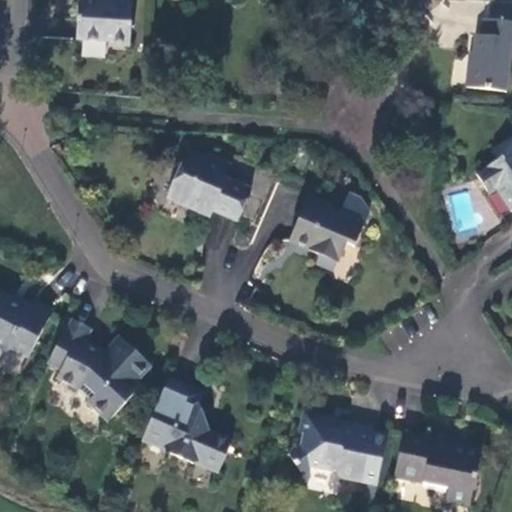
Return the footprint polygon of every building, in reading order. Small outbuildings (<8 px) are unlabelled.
[(135,2),(115,1),(115,5),(103,4),(82,3),(79,41),(110,43),(111,46),(132,47),(135,2)] [(511,24),(485,22),(484,39),(479,39),(478,65),(471,65),(469,91),(509,95),(511,65),(511,24)] [(511,138),(492,151),(500,160),(503,158),(499,151),(511,142),(511,138)] [(491,194),(500,189),(511,210),(511,142),(499,151),(503,158),(500,160),(479,175),(491,194)] [(171,198),(203,212),(205,206),(216,211),(238,221),(253,186),(233,177),(236,171),(223,165),(222,168),(208,162),(191,154),(171,198)] [(210,160),(208,162),(222,168),(223,165),(210,160)] [(311,192),(298,220),(306,224),(298,243),(320,252),(323,246),(342,255),(349,240),(357,244),(365,223),(370,210),(361,196),(350,192),(343,207),(346,208),(344,214),(333,209),(336,202),(311,192)] [(205,206),(203,212),(213,217),(216,211),(205,206)] [(306,224),(298,220),(290,240),(298,243),(306,224)] [(339,263),(342,255),(323,246),(320,252),(320,255),(339,263)] [(31,309),(25,306),(23,309),(12,304),(14,300),(6,296),(7,295),(0,291),(0,348),(11,356),(13,350),(32,358),(55,317),(33,308),(31,309)] [(23,309),(25,306),(26,304),(9,295),(9,296),(7,295),(6,296),(14,300),(12,304),(23,309)] [(94,332),(73,321),(51,364),(65,371),(61,381),(82,392),(83,391),(93,402),(91,404),(112,424),(145,390),(139,385),(154,368),(130,344),(115,360),(108,354),(88,342),(94,332)] [(123,338),(108,354),(115,360),(130,344),(123,338)] [(203,394),(171,380),(147,435),(164,441),(167,453),(196,464),(206,459),(222,466),(232,442),(214,434),(198,406),(203,394)] [(343,421),(342,425),(341,431),(331,429),(332,423),(334,418),(306,414),(302,434),(305,434),(303,446),(291,453),(303,476),(316,468),(339,473),(343,481),(364,485),(376,428),(343,421)] [(341,431),(342,425),(332,423),(331,429),(341,431)] [(147,435),(143,443),(167,453),(164,441),(147,435)] [(433,442),(404,437),(396,479),(449,489),(447,502),(470,507),(482,451),(453,446),(454,439),(434,436),(433,442)] [(218,473),(222,466),(206,459),(196,464),(218,473)]
